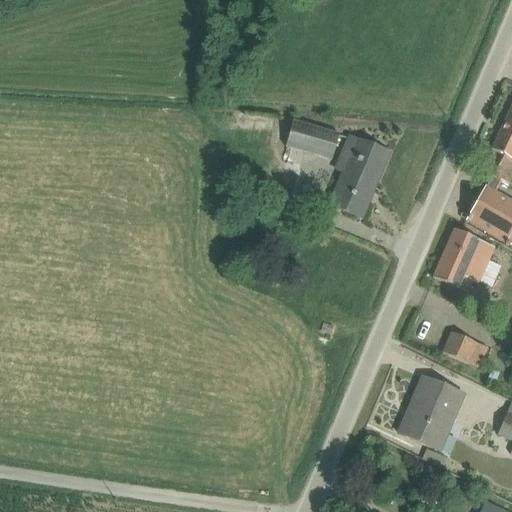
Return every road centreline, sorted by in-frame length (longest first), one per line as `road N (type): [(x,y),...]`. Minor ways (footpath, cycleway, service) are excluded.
road 1 (tertiary): [(511,26),(306,511)]
road 2 (track): [(0,474),(263,511)]
